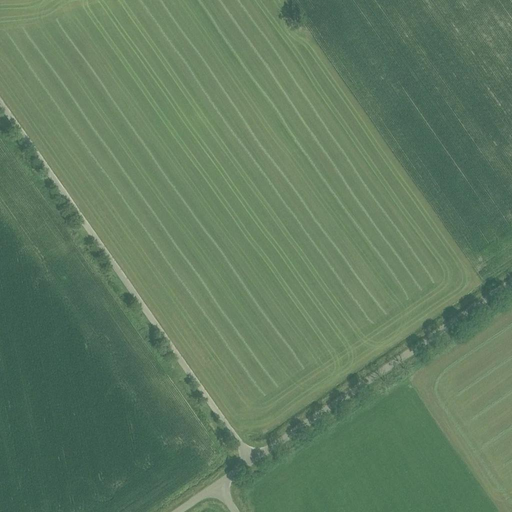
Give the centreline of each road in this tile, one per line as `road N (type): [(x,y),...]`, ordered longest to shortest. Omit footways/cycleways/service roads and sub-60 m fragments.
road 1 (unclassified): [(249,461),(0,107)]
road 2 (unclassified): [(249,461),(511,281)]
